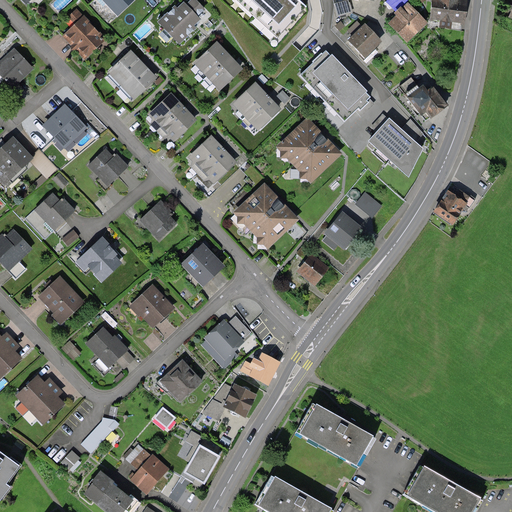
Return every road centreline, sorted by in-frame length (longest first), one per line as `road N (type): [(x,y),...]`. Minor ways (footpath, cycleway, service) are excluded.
road 1 (residential): [(481,0),(469,86),(441,168),(407,227),(316,341)]
road 2 (residential): [(0,4),(241,257),(252,278)]
road 3 (residential): [(252,278),(104,399),(88,394),(0,300)]
road 4 (residential): [(316,341),(212,511)]
